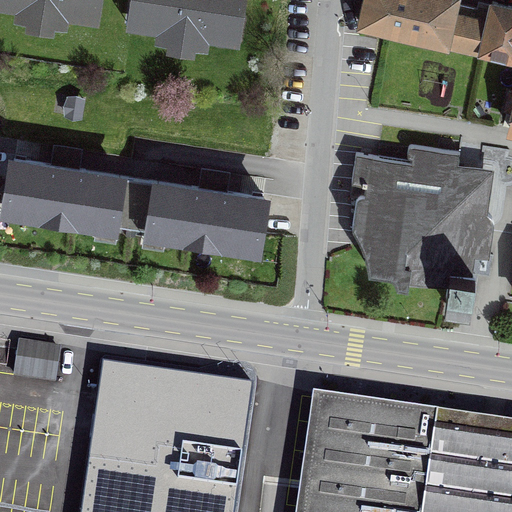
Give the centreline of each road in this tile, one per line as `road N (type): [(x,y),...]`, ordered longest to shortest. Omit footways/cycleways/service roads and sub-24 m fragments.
road 1 (residential): [(332,0),(301,340)]
road 2 (primary): [(301,340),(0,296)]
road 3 (primary): [(511,373),(301,340)]
